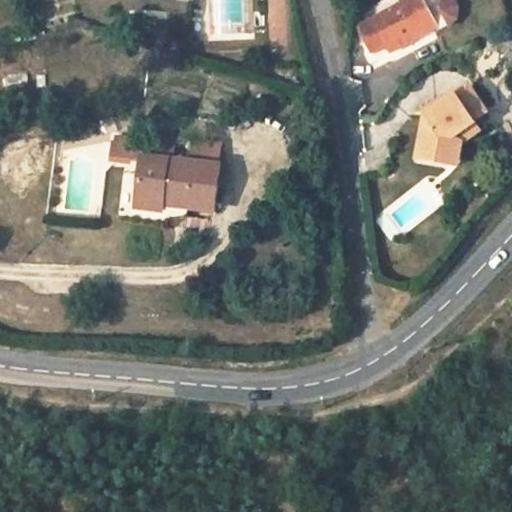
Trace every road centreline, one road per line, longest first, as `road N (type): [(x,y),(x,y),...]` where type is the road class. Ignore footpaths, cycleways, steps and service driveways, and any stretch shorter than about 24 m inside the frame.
road 1 (tertiary): [(0,365),(240,388),(346,377),(375,360)]
road 2 (unclassified): [(375,360),(317,0)]
road 3 (tertiary): [(375,360),(423,326),(511,235)]
